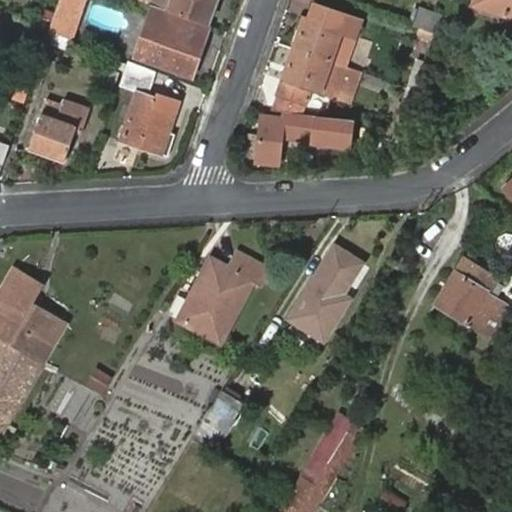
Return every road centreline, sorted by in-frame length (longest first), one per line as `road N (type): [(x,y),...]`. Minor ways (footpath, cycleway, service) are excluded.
road 1 (residential): [(511,122),(459,167),(398,192),(199,202)]
road 2 (residential): [(268,0),(199,202)]
road 3 (residential): [(199,202),(0,212)]
